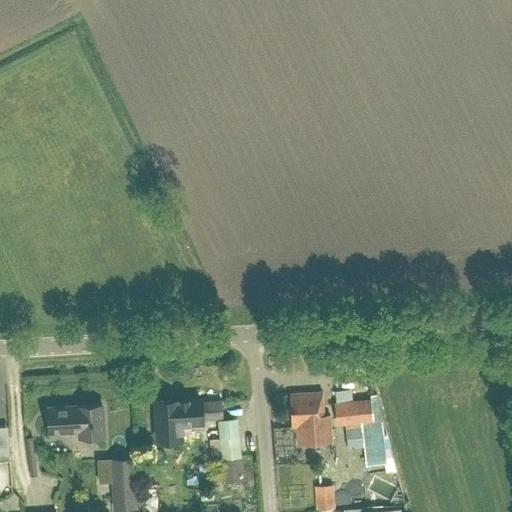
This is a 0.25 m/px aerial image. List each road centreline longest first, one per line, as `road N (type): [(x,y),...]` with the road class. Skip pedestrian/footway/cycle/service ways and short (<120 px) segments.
road 1 (unclassified): [(254,334),(511,317)]
road 2 (unclassified): [(0,348),(254,334)]
road 3 (unclassified): [(267,511),(254,334)]
